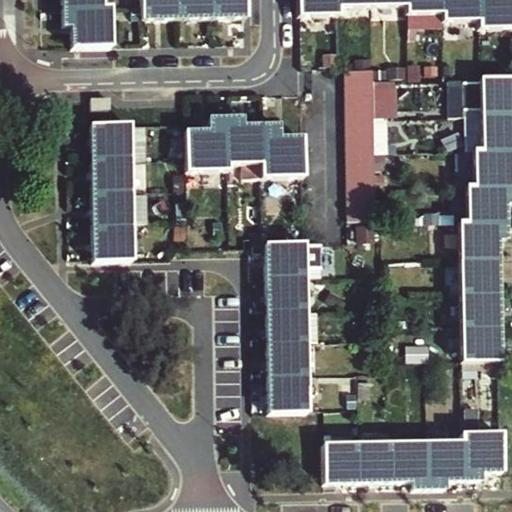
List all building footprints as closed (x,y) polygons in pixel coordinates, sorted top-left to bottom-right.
[(61,0),(61,12),(101,11),(100,0),(61,0)] [(140,0),(141,11),(141,23),(174,23),(173,0),(140,0)] [(208,0),(173,0),(174,23),(209,23),(208,0)] [(243,22),(242,0),(208,0),(209,23),(243,22)] [(298,0),(299,19),(337,19),(337,11),(336,0),(298,0)] [(372,11),(371,0),(336,0),(337,11),(372,11)] [(405,10),(404,0),(371,0),(372,11),(405,10)] [(404,0),(405,10),(405,18),(442,17),(441,0),(404,0)] [(441,0),(442,17),(442,25),(478,24),(477,0),(441,0)] [(511,0),(477,0),(478,24),(478,34),(511,32),(511,0)] [(110,51),(108,11),(101,11),(61,12),(61,29),(69,29),(69,52),(110,51)] [(377,224),(374,72),(344,73),(347,224),(377,224)] [(511,84),(448,85),(449,122),(480,122),(511,121),(511,84)] [(480,156),(511,155),(511,121),(480,122),(480,156)] [(226,169),(224,124),(207,124),(207,138),(185,139),(186,177),(226,176),(226,169)] [(260,168),(260,132),(240,132),(240,124),(224,124),(226,169),(260,168)] [(91,132),(91,166),(128,165),(127,131),(91,132)] [(261,183),(301,182),(300,144),(276,144),(276,132),(260,132),(260,168),(261,183)] [(510,171),(511,170),(511,155),(480,156),(473,156),(473,192),(510,191),(510,171)] [(91,166),(92,200),(128,199),(128,165),(91,166)] [(464,192),(466,228),(503,227),(503,207),(511,207),(510,191),(473,192),(464,192)] [(128,199),(92,200),(92,232),(129,231),(128,199)] [(442,264),(459,263),(498,263),(498,243),(503,243),(503,227),(466,228),(441,228),(442,264)] [(130,265),(129,231),(92,232),(93,266),(130,265)] [(302,284),(302,250),(266,251),(267,284),(302,284)] [(459,263),(460,295),(498,295),(498,263),(459,263)] [(302,316),(302,284),(267,284),(267,317),(302,316)] [(460,295),(461,329),(498,329),(498,295),(460,295)] [(267,317),(268,350),(303,349),(302,316),(267,317)] [(499,362),(498,329),(461,329),(461,363),(499,362)] [(303,383),(303,349),(268,350),(269,384),(303,383)] [(304,416),(303,383),(269,384),(269,417),(304,416)] [(459,448),(460,485),(477,485),(477,474),(499,474),(498,440),(459,441),(459,448)] [(426,492),(426,448),(390,449),(391,486),(410,485),(410,493),(426,492)] [(460,485),(459,448),(426,448),(426,492),(442,492),(442,486),(460,485)] [(390,449),(357,450),(357,486),(391,486),(390,449)] [(357,486),(357,450),(323,450),(324,487),(357,486)]
